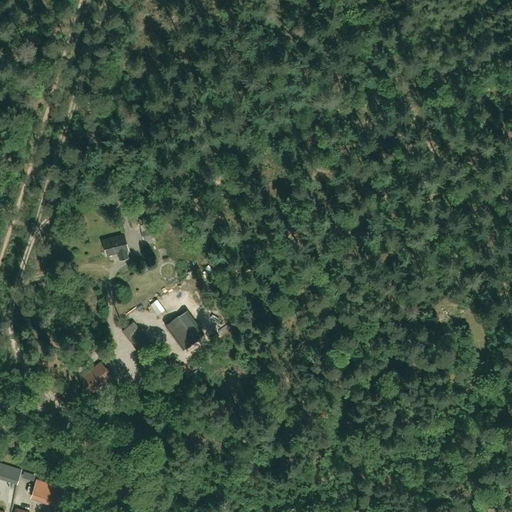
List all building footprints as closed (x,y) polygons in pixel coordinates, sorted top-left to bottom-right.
[(156,238),(156,236),(161,235),(160,228),(154,230),(154,229),(156,229),(153,216),(139,219),(142,232),(141,232),(144,241),(156,238)] [(103,241),(107,257),(118,254),(120,261),(128,259),(126,251),(129,251),(124,235),(103,241)] [(439,312),(446,317),(451,311),(444,306),(439,312)] [(179,316),(164,327),(183,352),(197,342),(179,316)] [(145,360),(146,359),(157,350),(134,321),(122,331),(145,360)] [(94,393),(113,378),(101,362),(81,378),(94,393)] [(0,473),(18,480),(21,470),(0,463),(0,473)] [(36,480),(33,489),(31,496),(69,508),(74,492),(36,480)]
